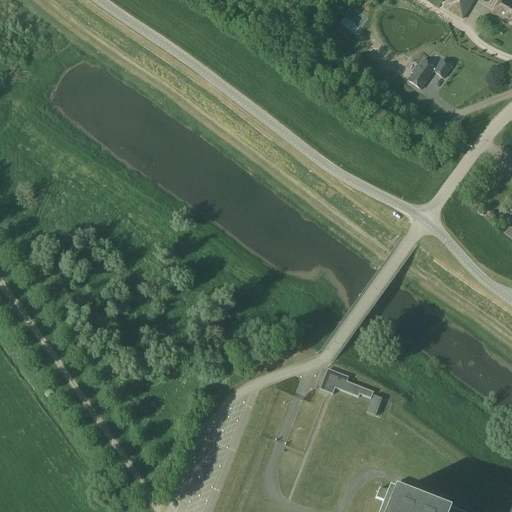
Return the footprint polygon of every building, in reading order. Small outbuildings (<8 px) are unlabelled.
[(475,0),(445,0),(441,8),(463,22),(475,0)] [(500,0),(491,16),(511,28),(511,0),(500,0)] [(435,69),(423,61),(418,67),(416,66),(410,73),(413,75),(408,82),(420,90),(432,72),(443,80),(451,68),(440,61),(435,69)] [(355,387),(347,383),(349,378),(327,370),(319,390),(332,395),(335,389),(358,398),(359,395),(370,400),(373,393),(362,389),(355,387)] [(381,400),(373,397),(366,414),(374,417),(381,400)] [(379,511),(456,511),(390,486),(387,492),(379,489),(375,499),(383,502),(379,511)]
